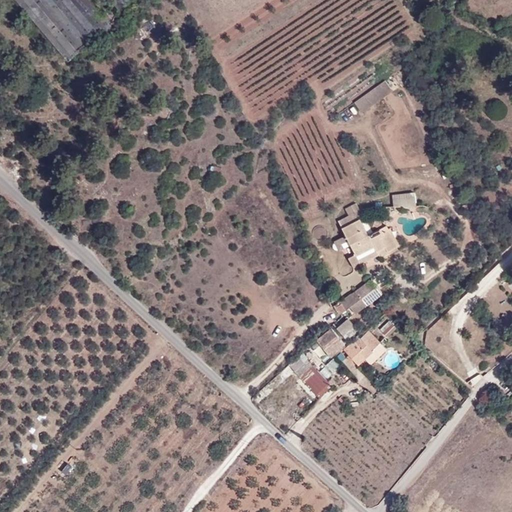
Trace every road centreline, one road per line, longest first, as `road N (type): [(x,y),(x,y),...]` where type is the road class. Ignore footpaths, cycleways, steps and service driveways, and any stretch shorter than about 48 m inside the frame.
road 1 (tertiary): [(0,184),(234,394)]
road 2 (residential): [(375,511),(511,359)]
road 3 (residential): [(234,394),(261,377),(359,277)]
